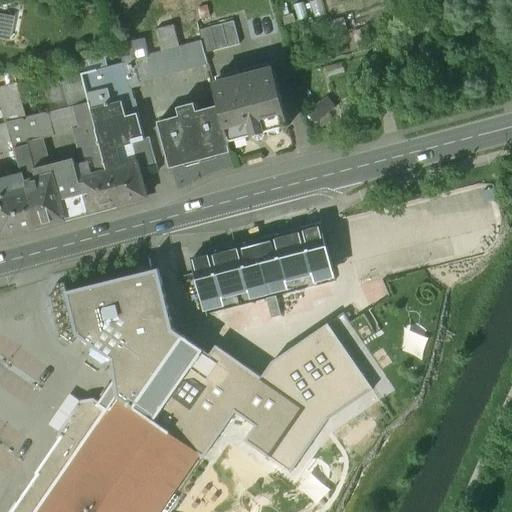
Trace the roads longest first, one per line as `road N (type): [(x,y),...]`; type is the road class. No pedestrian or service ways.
road 1 (secondary): [(511,125),(0,263)]
road 2 (track): [(454,0),(402,50),(388,80),(389,160)]
road 3 (track): [(457,511),(511,396)]
